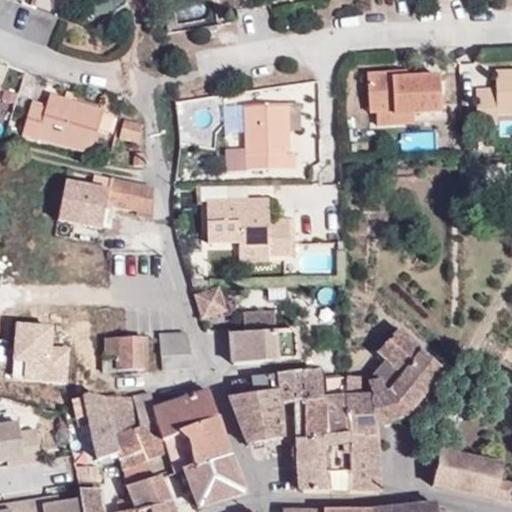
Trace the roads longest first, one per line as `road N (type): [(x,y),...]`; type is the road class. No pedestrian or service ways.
road 1 (residential): [(142,71),(182,285),(264,509)]
road 2 (residential): [(511,30),(366,34),(185,67)]
road 3 (residential): [(264,509),(429,490),(486,511)]
